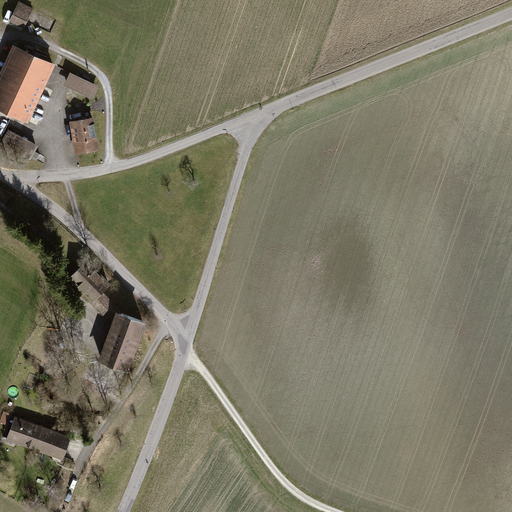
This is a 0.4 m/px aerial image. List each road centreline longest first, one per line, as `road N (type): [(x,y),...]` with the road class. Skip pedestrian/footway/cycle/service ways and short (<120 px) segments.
road 1 (tertiary): [(511,14),(257,114)]
road 2 (tertiary): [(257,114),(109,168),(60,178),(9,176)]
road 3 (residential): [(9,176),(139,285),(185,348)]
road 4 (tertiary): [(257,114),(185,348)]
road 5 (track): [(338,511),(286,484),(185,348)]
road 6 (unknown): [(162,313),(62,478)]
road 7 (tertiary): [(185,348),(123,511)]
